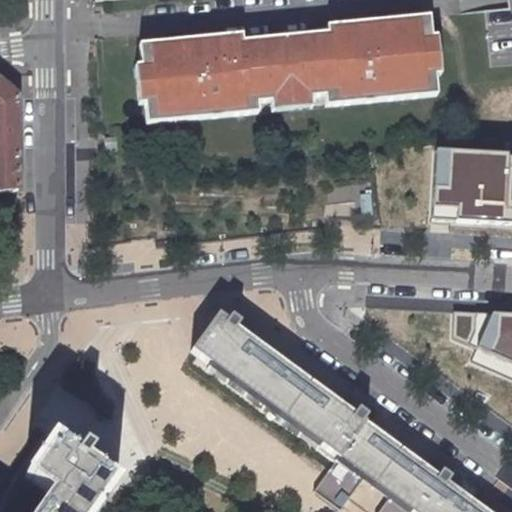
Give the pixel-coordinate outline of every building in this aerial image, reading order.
[(143,104),(145,124),(256,113),(255,103),(270,101),(271,111),(310,107),(309,98),(324,96),(325,106),(435,94),(433,76),(439,75),(435,36),(429,36),(427,16),(326,27),(326,34),(242,42),(241,36),(137,47),(139,66),(134,66),(138,104),(143,104)] [(0,82),(0,192),(17,191),(17,97),(0,82)] [(511,156),(433,154),(431,225),(511,227),(511,156)] [(511,316),(452,312),(451,340),(476,350),(470,363),(495,374),(511,381),(511,316)] [(479,511),(453,493),(455,491),(435,476),(433,479),(363,427),(365,424),(345,410),(343,412),(236,333),(238,331),(218,317),(191,353),(209,366),(207,370),(317,451),(319,448),(337,461),(335,464),(329,471),(325,476),(312,491),(339,511),(363,479),(388,498),(378,511),(479,511)] [(105,511),(126,484),(59,436),(29,477),(55,497),(44,511),(105,511)]
